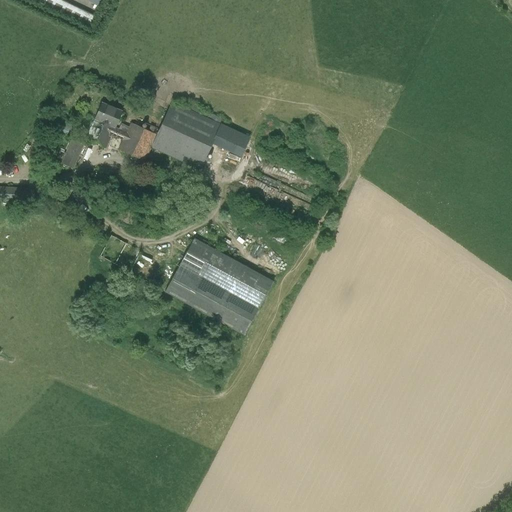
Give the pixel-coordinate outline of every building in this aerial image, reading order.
[(118,128),(115,127),(122,112),(101,103),(94,120),(85,139),(106,148),(112,136),(122,140),(118,149),(144,161),(151,147),(200,170),(213,144),(240,158),(250,137),(220,123),(171,101),(168,109),(156,134),(148,131),(130,122),(128,126),(121,124),(118,128)] [(53,116),(48,126),(66,135),(69,130),(71,131),(73,127),(71,126),(71,125),(53,116)] [(61,163),(73,169),(84,144),(71,139),(65,153),(64,153),(63,155),(64,156),(61,163)] [(29,188),(0,186),(0,200),(28,202),(29,188)] [(114,204),(98,196),(95,201),(102,205),(99,209),(105,212),(112,215),(113,212),(107,209),(107,208),(111,210),(114,204)] [(102,258),(117,262),(123,242),(109,237),(102,258)] [(194,238),(164,293),(244,336),(274,281),(194,238)]
